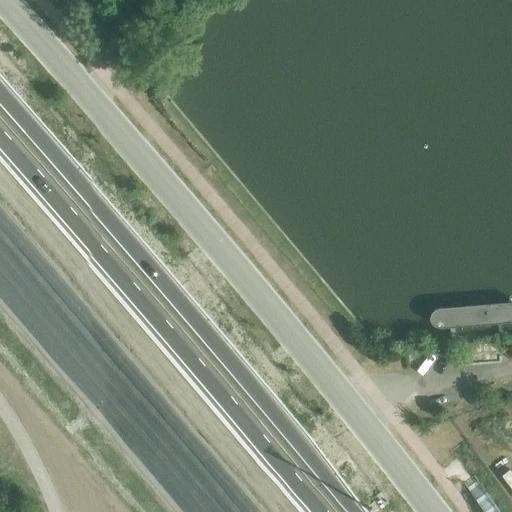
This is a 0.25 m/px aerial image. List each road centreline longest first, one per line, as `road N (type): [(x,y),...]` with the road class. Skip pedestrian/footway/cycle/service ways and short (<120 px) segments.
road 1 (unclassified): [(434,511),(356,409),(4,0)]
road 2 (motorway): [(338,511),(0,121)]
road 3 (motorway): [(0,235),(232,511)]
road 4 (unclassified): [(54,511),(0,402)]
